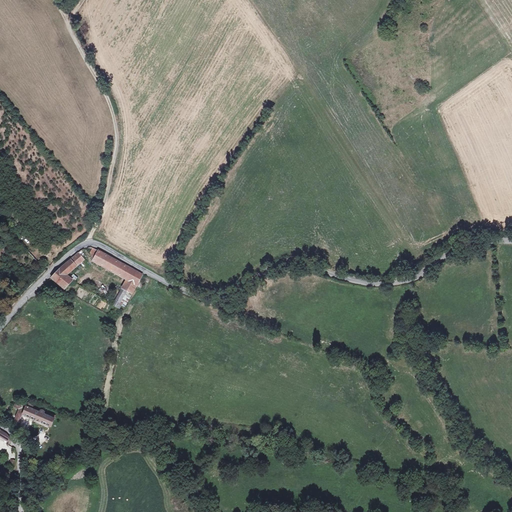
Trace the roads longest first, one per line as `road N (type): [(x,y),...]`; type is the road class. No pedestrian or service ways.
road 1 (tertiary): [(0,327),(87,243),(215,299),(294,263),(359,282),(404,282),(471,243),(511,240)]
road 2 (track): [(54,0),(112,105),(119,147),(87,243)]
